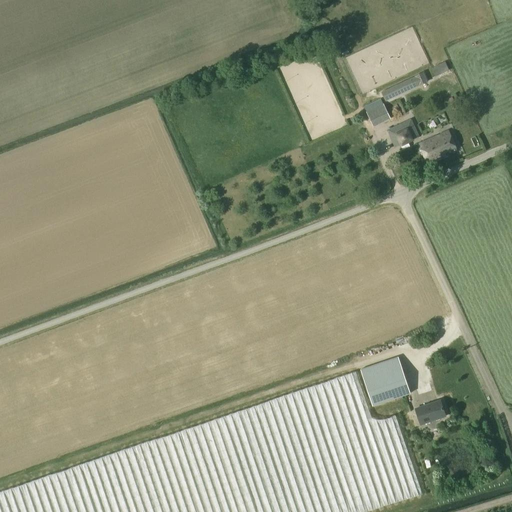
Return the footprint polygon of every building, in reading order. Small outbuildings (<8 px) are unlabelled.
[(445,62),(432,68),(435,76),(449,70),(445,62)] [(381,92),(386,102),(419,86),(429,82),(424,72),(381,92)] [(365,107),(367,112),(373,127),(391,119),(384,104),(383,104),(381,99),(365,107)] [(394,148),(401,146),(401,147),(414,140),(413,139),(419,137),(411,119),(387,131),(394,148)] [(422,143),(429,161),(431,164),(447,157),(446,156),(457,151),(448,131),(422,143)] [(398,357),(361,370),(373,406),(411,393),(398,357)] [(236,413),(0,493),(0,511),(375,511),(412,500),(383,415),(373,419),(357,372),(236,413)] [(440,401),(415,409),(421,425),(446,416),(440,401)]
